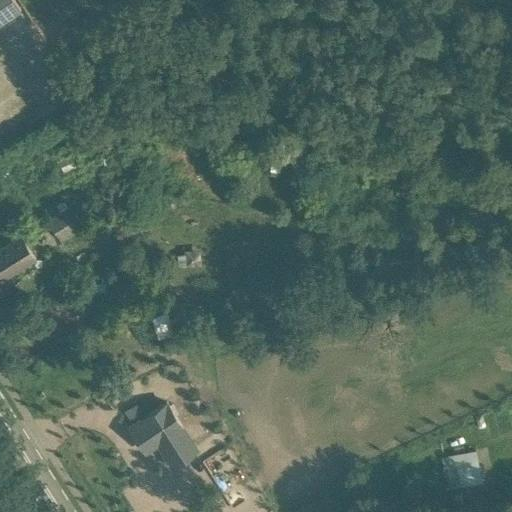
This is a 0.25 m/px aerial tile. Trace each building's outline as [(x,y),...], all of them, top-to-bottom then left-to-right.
[(0,0),(0,22),(21,8),(15,0),(0,0)] [(110,134),(99,135),(100,167),(111,167),(110,134)] [(76,152),(57,158),(61,171),(80,164),(76,152)] [(5,165),(0,168),(0,182),(11,176),(5,165)] [(118,177),(106,178),(109,209),(121,208),(118,177)] [(70,205),(48,219),(62,241),(71,235),(76,242),(88,234),(70,205)] [(23,235),(29,244),(38,238),(32,229),(23,235)] [(0,245),(0,289),(2,289),(0,286),(0,276),(35,253),(21,231),(0,245)] [(173,308),(153,313),(159,335),(179,330),(173,308)] [(144,378),(106,401),(121,425),(134,416),(149,440),(172,425),(144,378)] [(454,450),(458,475),(460,486),(483,482),(481,471),(477,446),(454,450)]
